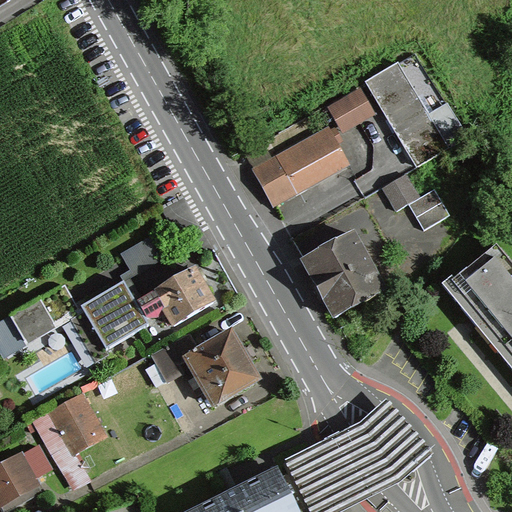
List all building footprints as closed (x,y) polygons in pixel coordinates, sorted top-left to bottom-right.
[(399,60),(368,78),(418,164),(447,146),(399,60)] [(360,89),(331,107),(344,129),(373,111),(360,89)] [(331,130),(337,141),(342,138),(336,127),(331,130)] [(329,128),(281,155),(291,174),(302,169),(309,183),(349,162),(337,141),(331,130),(329,128)] [(255,170),(275,202),(299,189),(291,174),(281,155),(255,170)] [(291,174),(299,189),(309,183),(302,169),(291,174)] [(408,170),(384,184),(400,207),(422,194),(408,170)] [(437,185),(411,201),(419,214),(445,199),(437,185)] [(445,199),(419,214),(426,227),(452,212),(445,199)] [(385,287),(357,237),(354,232),(306,258),(338,313),(344,310),(385,287)] [(511,261),(499,245),(445,288),(511,370),(511,261)] [(196,269),(157,291),(166,307),(176,325),(215,302),(196,269)] [(44,299),(58,324),(70,317),(76,313),(82,310),(68,285),(44,299)] [(140,301),(150,318),(166,307),(157,291),(140,301)] [(18,315),(32,339),(58,324),(44,299),(18,315)] [(110,341),(150,318),(140,301),(100,324),(110,341)] [(94,328),(76,313),(70,317),(91,334),(91,340),(92,345),(96,350),(101,354),(109,355),(116,353),(110,341),(100,324),(99,323),(98,324),(94,328)] [(188,358),(214,405),(223,401),(259,380),(233,333),(201,351),(192,334),(180,340),(188,358)] [(178,363),(188,358),(180,340),(169,346),(178,363)] [(183,371),(178,363),(169,346),(155,354),(169,380),(183,371)] [(96,414),(85,394),(68,403),(80,423),(96,414)] [(359,425),(301,453),(331,511),(349,511),(404,482),(435,455),(386,402),(359,425)] [(64,405),(52,412),(64,430),(80,423),(68,403),(64,405)] [(80,423),(64,430),(71,442),(103,424),(96,414),(80,423)] [(103,424),(71,442),(77,453),(108,435),(103,424)] [(290,473),(286,475),(304,511),(331,511),(301,453),(284,462),(290,473)] [(0,469),(0,500),(2,504),(18,497),(15,492),(37,479),(24,456),(6,467),(0,469)] [(280,464),(184,511),(304,511),(286,475),(280,464)] [(18,497),(2,504),(6,511),(43,489),(37,479),(15,492),(18,497)]
